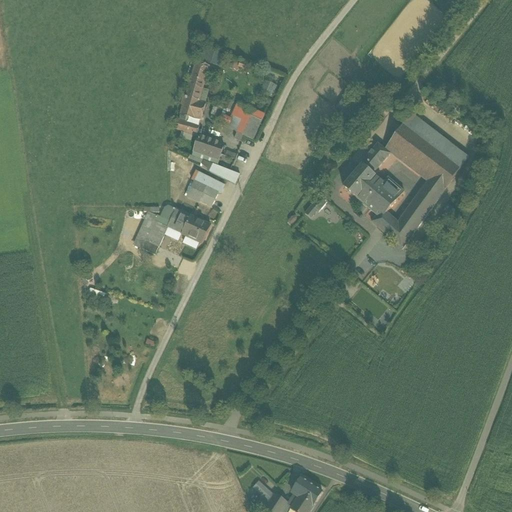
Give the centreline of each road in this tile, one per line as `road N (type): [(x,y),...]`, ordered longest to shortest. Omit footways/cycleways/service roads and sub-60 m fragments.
road 1 (unclassified): [(354,0),(291,81),(129,428)]
road 2 (tertiary): [(420,511),(283,456),(129,428)]
road 3 (unknown): [(411,90),(332,192),(371,244)]
road 4 (unclassified): [(456,511),(511,355)]
road 5 (tertiary): [(129,428),(0,431)]
